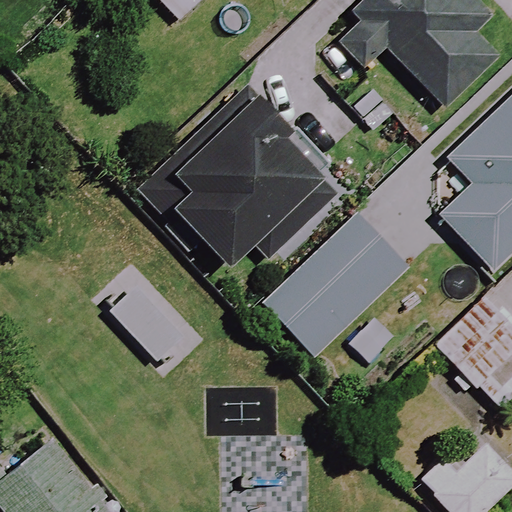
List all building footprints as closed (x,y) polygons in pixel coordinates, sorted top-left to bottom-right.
[(200,0),(157,0),(179,22),(200,0)] [(493,15),(476,0),(365,0),(329,38),(365,72),(384,52),(446,110),(497,56),(475,34),(493,15)] [(291,132),(249,93),(170,178),(193,199),(170,223),(227,276),(247,255),(263,271),(336,194),(281,142),(291,132)] [(511,105),(448,166),(472,192),(441,220),(490,272),(511,251),(511,105)] [(405,270),(357,219),(264,306),(312,357),(405,270)] [(176,337),(127,285),(102,308),(151,361),(176,337)] [(511,405),(511,324),(484,296),(433,345),(501,416),(511,405)] [(485,511),(511,487),(511,472),(484,443),(453,472),(442,459),(418,481),(446,511),(485,511)] [(107,511),(54,445),(0,487),(0,510),(1,511),(107,511)]
